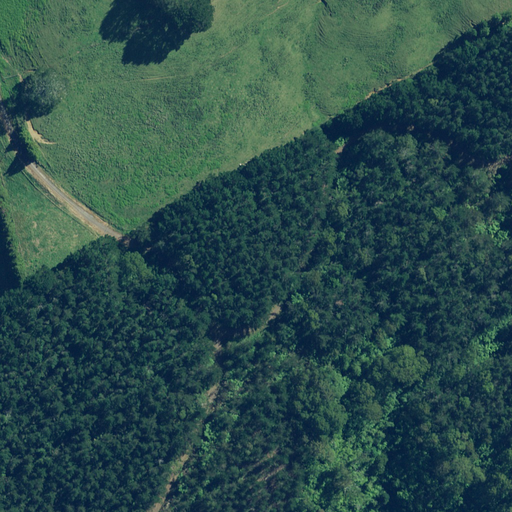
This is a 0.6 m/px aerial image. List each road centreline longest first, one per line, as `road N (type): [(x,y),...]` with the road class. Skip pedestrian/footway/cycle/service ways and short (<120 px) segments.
road 1 (track): [(218,338),(255,323),(290,286),(344,140),(390,111),(458,140),(489,175),(511,176)]
road 2 (track): [(218,338),(175,264),(83,213),(30,158),(0,94)]
road 3 (track): [(148,511),(221,394),(218,338)]
